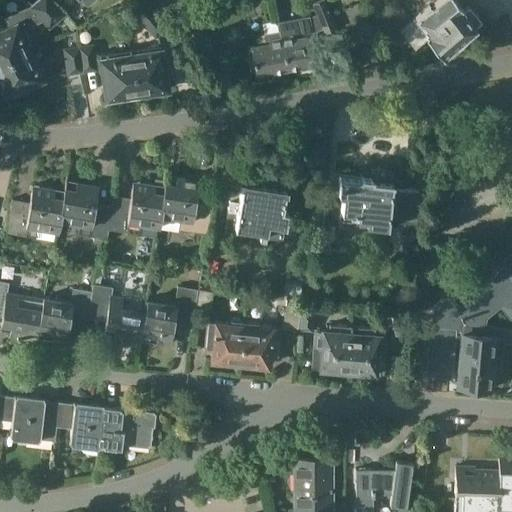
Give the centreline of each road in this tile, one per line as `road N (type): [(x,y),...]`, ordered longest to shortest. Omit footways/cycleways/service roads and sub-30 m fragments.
road 1 (residential): [(0,135),(156,127),(511,63)]
road 2 (residential): [(272,394),(203,454),(139,482),(0,502)]
road 3 (residential): [(0,366),(272,394)]
road 4 (residential): [(412,403),(428,274),(482,200),(511,201)]
road 5 (residential): [(272,394),(412,403)]
